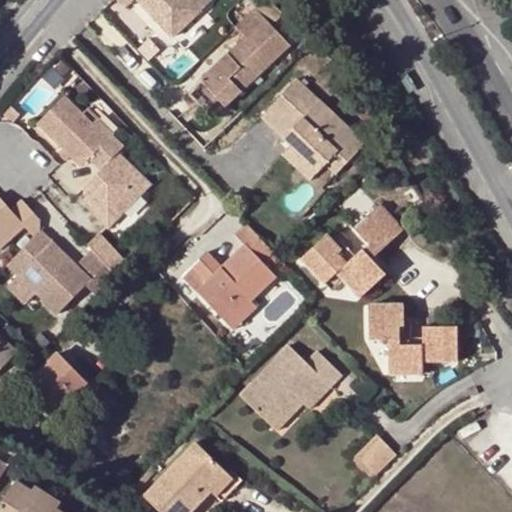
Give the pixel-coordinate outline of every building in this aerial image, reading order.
[(135,0),(172,38),(202,9),(210,1),(208,0),(135,0)] [(268,0),(250,0),(270,20),(280,10),(268,0)] [(254,9),(236,27),(246,38),(199,82),(222,107),(287,45),(254,9)] [(364,144),(296,81),(261,119),(291,146),(319,172),(327,163),(337,173),(364,144)] [(209,116),(222,107),(199,82),(190,96),(209,116)] [(110,135),(106,140),(81,115),(62,96),(35,124),(79,167),(89,158),(99,169),(116,152),(122,146),(110,135)] [(88,109),(81,115),(106,140),(110,135),(112,133),(88,109)] [(310,181),(319,172),(291,146),(282,155),(310,181)] [(107,228),(149,185),(116,152),(99,169),(81,189),(91,200),(85,207),(107,228)] [(32,220),(22,210),(16,204),(6,215),(0,208),(0,249),(20,230),(31,241),(33,240),(32,220)] [(354,229),(368,246),(377,256),(398,238),(392,230),(398,226),(380,206),(354,229)] [(221,265),(207,250),(192,265),(206,280),(197,289),(228,323),(254,298),(276,276),(266,265),(276,255),(275,254),(246,223),(235,233),(244,243),(232,255),(240,263),(229,274),(221,265)] [(404,232),(398,226),(392,230),(398,238),(404,232)] [(91,281),(88,284),(38,235),(33,240),(31,241),(4,270),(15,280),(33,298),(55,319),(83,290),(93,300),(114,279),(89,253),(76,266),(91,281)] [(84,247),(89,253),(114,279),(126,267),(95,236),(84,247)] [(340,251),(338,249),(336,247),(332,243),(327,237),(301,260),(324,286),(337,274),(344,282),(360,300),(386,276),(372,260),(363,250),(355,257),(347,265),(337,254),(340,251)] [(368,246),(363,250),(372,260),(377,256),(368,246)] [(345,247),(340,251),(337,254),(347,265),(355,257),(345,247)] [(232,255),(221,265),(229,274),(240,263),(232,255)] [(4,291),(23,309),(33,298),(15,280),(4,291)] [(260,305),(254,298),(228,323),(234,329),(260,305)] [(403,329),(403,325),(403,322),(403,320),(404,308),(370,306),(368,341),(388,341),(387,375),(422,376),(422,365),(433,365),(455,366),(456,332),(422,331),(421,338),(421,349),(399,348),(400,331),(403,331),(403,329)] [(410,332),(403,331),(400,331),(399,348),(421,349),(421,338),(410,338),(410,332)] [(0,345),(0,344),(0,370),(17,353),(4,341),(0,345)] [(272,433),(301,403),(322,382),(329,388),(340,376),(316,353),(304,364),(287,347),(236,398),(272,433)] [(58,353),(31,380),(46,395),(39,402),(53,417),(86,382),(58,353)] [(24,387),(39,402),(46,395),(31,380),(24,387)] [(308,410),(329,388),(322,382),(301,403),(308,410)] [(95,393),(113,409),(120,402),(102,385),(95,393)] [(167,431),(173,436),(184,424),(178,419),(167,431)] [(373,480),(398,455),(377,435),(353,461),(373,480)] [(0,452),(6,456),(10,450),(0,443),(0,452)] [(155,511),(192,511),(210,495),(227,477),(222,472),(193,445),(141,498),(155,511)] [(154,465),(136,483),(142,488),(160,470),(154,465)] [(226,468),(222,472),(227,477),(210,495),(220,504),(241,483),(226,468)] [(19,472),(13,482),(30,491),(33,485),(35,482),(19,472)] [(13,482),(0,501),(0,511),(60,511),(53,508),(58,501),(33,485),(30,491),(13,482)]
